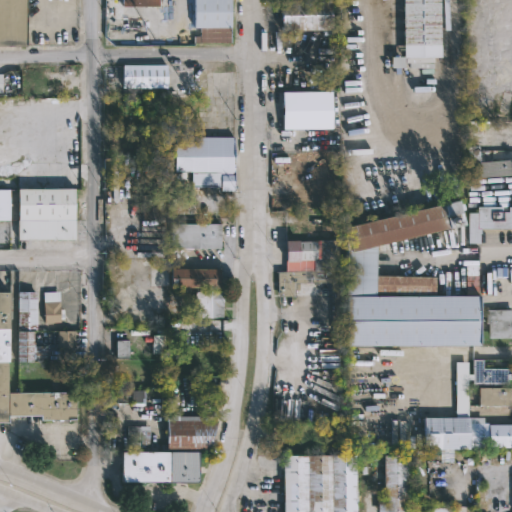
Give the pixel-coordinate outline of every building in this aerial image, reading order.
[(0,0),(22,0),(23,45),(0,45),(0,0)] [(167,0),(167,6),(122,8),(122,0),(167,0)] [(231,0),(231,43),(194,43),(194,37),(200,37),(200,27),(193,27),(193,0),(231,0)] [(282,30),(281,30),(280,0),(330,0),(331,28),(282,30)] [(403,66),(389,66),(389,55),(403,55),(402,0),(439,0),(440,56),(403,57),(403,66)] [(405,66),(433,67),(433,58),(405,57),(405,66)] [(166,88),(123,88),(123,65),(166,64),(166,88)] [(0,73),(1,73),(1,76),(9,76),(9,92),(0,92),(0,73)] [(331,128),(282,128),(282,91),(338,90),(339,126),(331,126),(331,128)] [(232,136),(232,186),(220,186),(220,193),(206,193),(206,187),(190,187),(190,171),(173,171),(173,136),(232,136)] [(479,145),(480,161),(511,159),(511,174),(468,177),(466,145),(479,145)] [(18,239),(16,239),(15,188),(72,187),(73,239),(18,239)] [(8,220),(0,219),(0,189),(8,189),(8,220)] [(161,219),(141,219),(141,194),(161,194),(161,219)] [(374,251),(375,276),(434,276),(434,285),(439,285),(439,287),(434,287),(434,295),(478,295),(478,344),(345,345),(345,282),(298,283),(298,289),(294,289),(294,295),(277,296),(276,271),(344,270),(344,227),(457,199),(463,224),(374,245),(374,251)] [(511,227),(481,227),(479,243),(468,243),(468,212),(478,212),(478,205),(502,205),(502,210),(508,210),(508,206),(511,206),(511,227)] [(219,248),(170,248),(170,223),(219,223),(219,248)] [(299,238),(299,240),(335,240),(334,258),(320,258),(320,270),(285,270),(286,238),(299,238)] [(198,287),(170,287),(170,268),(218,268),(218,287),(198,287)] [(222,317),(194,317),(194,291),(222,290),(222,317)] [(0,291),(7,291),(5,392),(47,392),(47,382),(50,382),(49,372),(33,374),(32,365),(57,362),(58,382),(62,382),(62,392),(74,391),(74,419),(39,419),(39,415),(6,415),(6,422),(0,422),(0,291)] [(31,331),(31,342),(33,342),(33,346),(45,346),(44,358),(33,358),(31,359),(31,361),(15,361),(16,291),(36,291),(35,330),(31,331)] [(58,291),(58,309),(63,308),(63,319),(59,319),(59,321),(43,322),(42,292),(58,291)] [(511,338),(485,338),(485,309),(511,309),(511,338)] [(166,335),(165,353),(152,352),(152,340),(150,340),(150,329),(166,329),(166,335)] [(74,332),(75,349),(56,349),(56,330),(74,332)] [(128,340),(115,340),(116,357),(128,357),(128,340)] [(482,359),(482,361),(484,361),(484,365),(482,365),(482,368),(492,368),(492,370),(496,370),(496,366),(511,366),(511,377),(509,377),(509,387),(511,387),(511,390),(511,400),(510,400),(510,406),(477,406),(477,387),(472,387),(472,359),(482,359)] [(178,409),(178,416),(204,416),(204,420),(216,420),(208,451),(197,451),(196,482),(119,483),(119,452),(165,451),(165,409),(178,409)] [(470,417),(484,417),(484,423),(489,424),(511,424),(511,446),(470,446),(470,448),(453,448),(453,461),(440,461),(440,448),(437,448),(437,458),(416,458),(416,448),(424,449),(425,416),(470,417)] [(139,426),(127,426),(127,440),(139,441),(139,426)] [(407,455),(407,511),(376,511),(376,504),(382,504),(382,454),(407,455)] [(354,511),(282,511),(282,455),(354,455),(354,511)]
